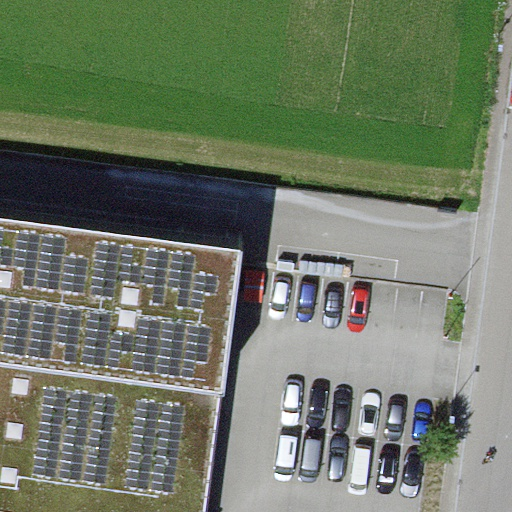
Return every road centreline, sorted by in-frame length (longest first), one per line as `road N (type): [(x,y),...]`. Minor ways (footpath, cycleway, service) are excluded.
road 1 (residential): [(511,242),(0,171)]
road 2 (residential): [(511,305),(487,511)]
